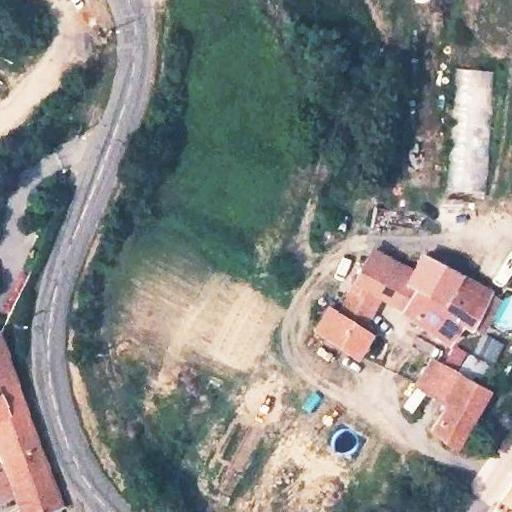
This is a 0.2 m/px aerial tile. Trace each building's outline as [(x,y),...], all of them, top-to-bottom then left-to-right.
[(493,72),(454,68),(443,191),(482,194),(493,72)] [(407,275),(364,256),(348,288),(374,301),(376,300),(444,345),(456,326),(464,329),(481,294),(454,280),(415,260),(407,275)] [(374,301),(348,288),(330,317),(356,332),(374,301)] [(311,334),(353,365),(369,340),(356,332),(330,317),(324,313),(311,334)] [(411,388),(439,406),(425,432),(445,446),(479,393),(426,362),(411,388)] [(0,490),(3,500),(7,511),(41,511),(53,507),(8,375),(0,377),(0,490)] [(511,476),(498,499),(511,507),(511,476)]
